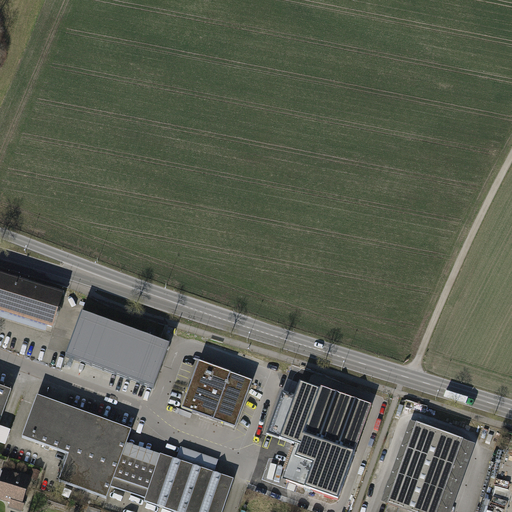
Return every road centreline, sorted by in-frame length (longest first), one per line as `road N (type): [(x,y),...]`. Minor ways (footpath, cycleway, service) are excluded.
road 1 (primary): [(185,308),(511,409)]
road 2 (track): [(407,378),(511,156)]
road 3 (primary): [(185,308),(0,233)]
road 4 (primary): [(0,251),(185,308)]
road 5 (residential): [(0,357),(162,418)]
